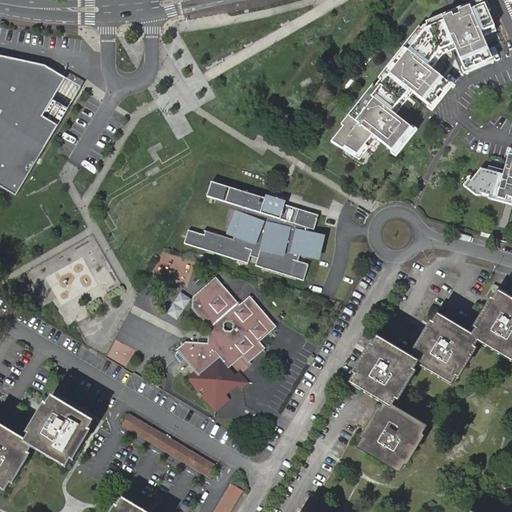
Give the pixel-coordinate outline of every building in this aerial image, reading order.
[(423,27),(331,142),(344,150),(345,147),(358,155),(373,136),(383,144),(392,151),(399,143),(404,137),(411,128),(391,113),(409,90),(429,106),(436,97),(440,91),(447,82),(428,67),(441,50),(454,45),(464,67),(474,63),(481,60),(491,56),(481,33),(495,27),(484,1),(454,13),(423,27)] [(0,184),(18,194),(46,146),(58,126),(42,117),(65,78),(45,67),(0,56),(0,184)] [(450,85),(447,82),(440,91),(443,94),(450,85)] [(439,99),(436,97),(429,106),(432,108),(439,99)] [(414,131),(411,128),(404,137),(407,139),(414,131)] [(402,145),(399,143),(392,151),(395,154),(402,145)] [(511,156),(510,156),(505,176),(483,169),(470,187),(480,194),(510,202),(511,202),(511,156)] [(265,198),(213,181),(208,196),(245,208),(244,214),(237,211),(227,234),(235,237),(235,240),(207,230),(206,235),(190,230),(186,243),(249,263),(250,261),(257,262),(257,266),(304,281),(309,264),(299,260),(300,255),(321,261),(325,236),(310,232),(310,228),(315,230),(319,215),(265,198)] [(169,278),(172,272),(166,270),(172,256),(163,252),(154,272),(169,278)] [(237,349),(241,353),(246,359),(260,347),(254,340),(271,325),(247,297),(237,306),(213,279),(193,297),(192,308),(206,324),(211,324),(209,343),(202,349),(198,344),(185,344),(178,349),(196,370),(201,375),(199,377),(194,372),(187,377),(198,390),(203,386),(206,390),(202,394),(214,409),(226,398),(222,393),(235,381),(232,378),(224,367),(237,356),(234,352),(237,349)] [(473,339),(478,342),(511,362),(511,361),(511,302),(500,295),(473,339)] [(439,318),(413,362),(417,365),(452,385),(478,342),(473,339),(439,318)] [(352,385),(387,406),(391,408),(417,365),(413,362),(379,341),(352,385)] [(237,374),(232,378),(235,381),(222,393),(226,398),(245,382),(237,374)] [(0,487),(6,491),(11,482),(27,456),(32,447),(38,450),(56,461),(67,468),(72,459),(88,433),(93,424),(64,407),(53,400),(48,409),(32,435),(27,444),(0,427),(0,487)] [(391,408),(387,406),(360,450),(399,473),(426,429),(391,408)] [(28,433),(32,435),(48,409),(44,407),(28,433)] [(215,467),(131,414),(123,427),(208,479),(215,467)] [(91,436),(88,433),(72,459),(76,462),(91,436)] [(27,456),(11,482),(14,484),(30,458),(27,456)] [(230,511),(242,491),(231,485),(215,511),(230,511)] [(119,511),(118,511),(140,511),(135,508),(124,502),(122,506),(119,511)]
